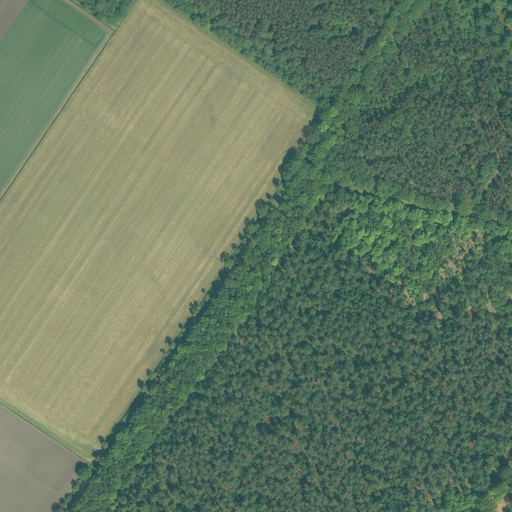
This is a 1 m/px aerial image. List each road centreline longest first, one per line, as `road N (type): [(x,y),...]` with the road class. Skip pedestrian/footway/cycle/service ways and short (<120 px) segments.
road 1 (track): [(415,0),(67,511)]
road 2 (track): [(292,175),(511,225)]
